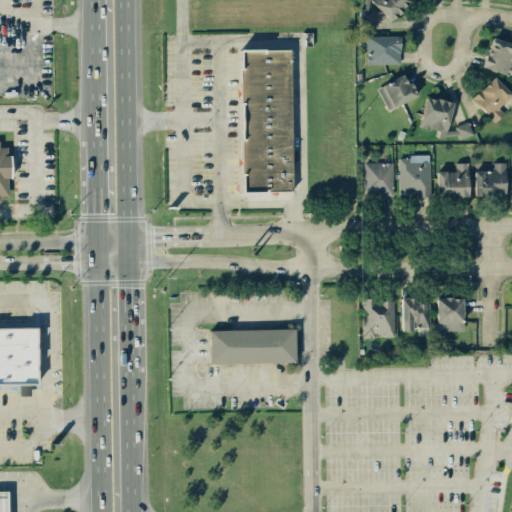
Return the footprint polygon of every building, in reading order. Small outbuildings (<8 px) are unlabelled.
[(360,29),(374,28),(374,13),(378,8),(391,20),(410,1),(409,0),(365,0),(366,8),(359,8),(360,29)] [(400,35),(366,36),(367,64),(400,63),(400,35)] [(511,56),(511,43),(492,37),(482,66),(511,75),(511,63),(510,63),(511,56)] [(236,191),(288,191),(287,50),(235,51),(236,191)] [(388,110),(416,95),(405,72),(376,87),(388,110)] [(511,93),(493,76),(471,99),(495,122),(504,113),(498,107),(511,93)] [(452,102),(436,98),(435,99),(425,96),(419,126),(440,130),(438,136),(446,138),(452,136),(461,138),(472,134),(468,121),(455,125),(454,131),(447,129),(452,102)] [(0,198),(9,199),(9,146),(0,146),(0,198)] [(399,155),(399,194),(417,194),(417,196),(429,196),(429,155),(399,155)] [(364,163),(365,194),(393,193),(392,162),(364,163)] [(436,170),(437,196),(468,195),(467,162),(455,163),(455,170),(436,170)] [(474,170),(474,195),(505,195),(506,162),(492,162),(492,170),(474,170)] [(401,328),(428,328),(428,302),(416,302),(416,297),(401,297),(401,328)] [(463,330),(463,297),(436,297),(436,330),(463,330)] [(394,336),(394,298),(362,299),(362,336),(394,336)] [(36,326),(0,326),(0,388),(27,388),(27,384),(36,384),(36,326)] [(208,328),(209,362),(294,361),(294,328),(208,328)] [(8,511),(8,491),(0,491),(0,511),(8,511)]
